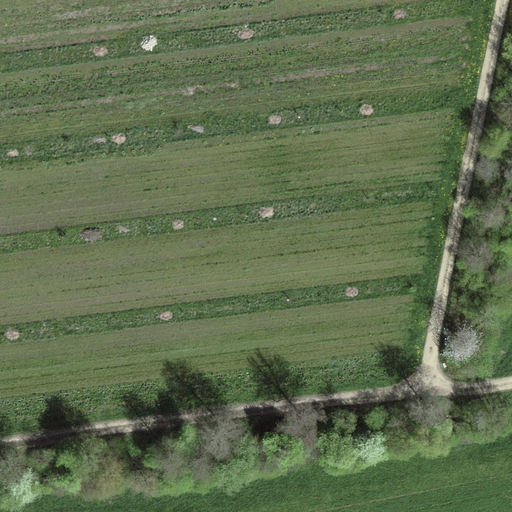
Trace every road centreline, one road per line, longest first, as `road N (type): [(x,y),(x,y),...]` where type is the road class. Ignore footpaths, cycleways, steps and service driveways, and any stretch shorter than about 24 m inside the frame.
road 1 (track): [(426,393),(0,448)]
road 2 (track): [(503,0),(426,393)]
